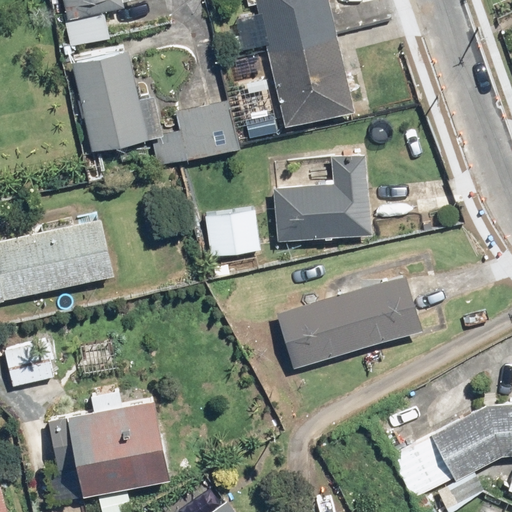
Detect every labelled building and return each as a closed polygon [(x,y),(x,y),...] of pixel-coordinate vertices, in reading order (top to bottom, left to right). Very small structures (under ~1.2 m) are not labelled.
[(126,0),(66,0),(70,16),(66,16),(71,43),(112,34),(106,6),(127,1),(126,0)] [(257,0),(261,14),(238,20),(245,48),(269,43),(286,123),(358,107),(334,0),(257,0)] [(91,145),(166,130),(158,90),(141,93),(132,45),(74,56),(91,145)] [(178,107),(183,127),(152,134),(159,162),(241,142),(230,94),(178,107)] [(336,178),(276,182),(279,235),(374,228),(368,145),(334,147),(336,178)] [(258,202),(207,209),(213,252),(264,245),(258,202)] [(0,235),(0,295),(118,268),(105,211),(0,235)] [(279,308),(294,361),(425,321),(410,269),(279,308)] [(51,334),(5,343),(13,382),(58,374),(51,334)] [(121,383),(93,390),(96,404),(70,410),(72,416),(53,421),(62,464),(81,460),(88,492),(100,489),(105,511),(117,511),(133,508),(127,484),(176,473),(157,390),(125,398),(121,383)] [(511,394),(489,396),(393,451),(413,492),(436,481),(449,507),(475,494),(465,474),(511,451),(511,394)] [(0,511),(9,511),(2,481),(0,481),(0,511)] [(243,511),(230,494),(206,511),(187,511),(186,510),(182,511),(243,511)]
